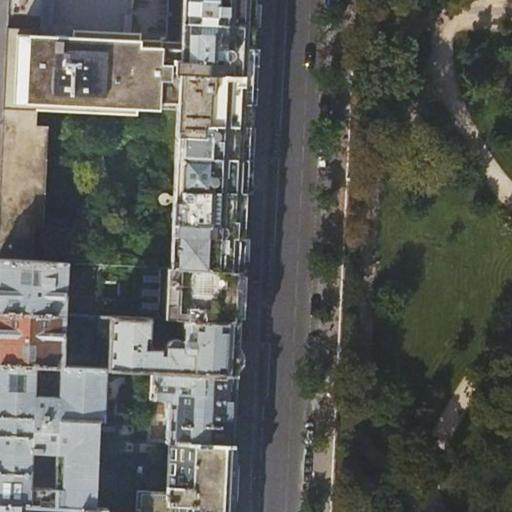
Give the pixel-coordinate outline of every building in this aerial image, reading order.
[(7,0),(0,158),(0,259),(32,261),(33,233),(41,234),(41,237),(43,240),(46,242),(50,243),(54,242),(56,241),(58,238),(60,235),(59,232),(57,227),(54,225),(44,224),(49,121),(38,121),(38,105),(139,110),(139,105),(161,106),(161,100),(176,101),(179,40),(142,37),(142,33),(74,29),(74,34),(42,33),(43,0),(7,0)] [(253,36),(255,0),(180,0),(179,40),(176,101),(168,267),(242,270),(243,239),(248,139),(253,36)] [(68,263),(32,261),(0,259),(0,311),(64,315),(68,263)] [(240,305),(242,270),(168,267),(165,319),(239,322),(240,305)] [(62,362),(64,315),(0,311),(0,363),(37,365),(61,366),(69,367),(69,362),(62,362)] [(98,337),(108,337),(106,368),(108,368),(152,370),(237,374),(238,349),(239,322),(165,319),(99,316),(98,337)] [(37,365),(0,363),(0,503),(69,507),(76,508),(91,508),(93,474),(97,474),(97,471),(93,471),(94,459),(98,459),(97,456),(94,456),(95,438),(98,438),(98,435),(96,435),(97,421),(99,421),(99,419),(97,419),(97,417),(104,412),(106,412),(108,368),(106,368),(69,367),(61,366),(60,388),(37,387),(37,365)] [(235,414),(237,374),(152,370),(151,398),(168,398),(167,442),(233,444),(235,414)] [(230,511),(233,460),(233,444),(167,442),(165,491),(135,490),(133,511),(230,511)] [(69,511),(69,507),(0,503),(0,511),(105,511),(106,509),(91,508),(76,508),(76,511),(69,511)]
